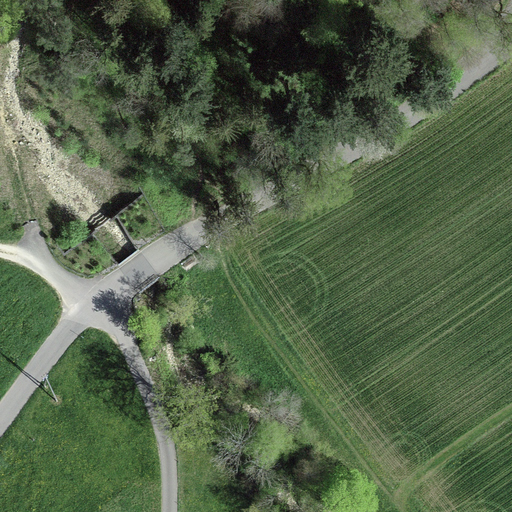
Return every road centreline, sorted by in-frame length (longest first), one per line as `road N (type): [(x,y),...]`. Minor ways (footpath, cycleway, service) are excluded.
road 1 (unclassified): [(96,299),(477,68)]
road 2 (unclassified): [(96,299),(138,362),(164,431),(168,511)]
road 3 (unclassified): [(0,420),(96,299)]
